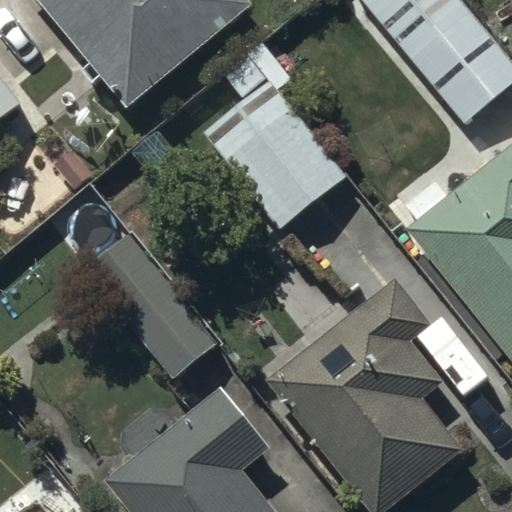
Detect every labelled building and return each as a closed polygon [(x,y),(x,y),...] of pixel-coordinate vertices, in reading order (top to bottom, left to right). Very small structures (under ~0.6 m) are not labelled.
[(34,0),(92,68),(83,75),(94,88),(101,82),(129,115),(254,8),(247,0),(34,0)] [(511,69),(454,0),(355,0),(463,129),(511,88),(511,69)] [(205,138),(280,236),(348,180),(251,59),(226,80),(246,105),(205,138)] [(418,226),(407,235),(511,364),(511,152),(477,181),(460,160),(434,181),(437,185),(406,210),(418,226)] [(216,342),(128,231),(83,267),(171,377),(216,342)] [(426,317),(393,276),(268,377),(372,511),(377,511),(462,441),(421,392),(441,375),(406,333),(426,317)] [(268,445),(220,386),(102,480),(128,511),(274,511),(239,469),(268,445)]
